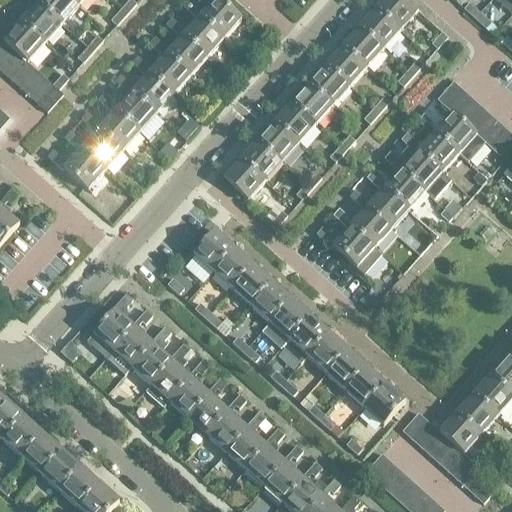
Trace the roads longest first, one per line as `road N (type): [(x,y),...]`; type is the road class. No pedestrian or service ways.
road 1 (residential): [(18,375),(197,172)]
road 2 (residential): [(197,172),(349,0)]
road 3 (residential): [(350,311),(197,172)]
road 4 (residential): [(18,375),(166,511)]
